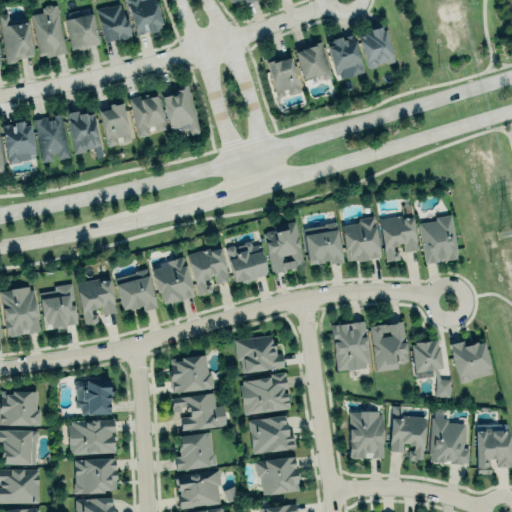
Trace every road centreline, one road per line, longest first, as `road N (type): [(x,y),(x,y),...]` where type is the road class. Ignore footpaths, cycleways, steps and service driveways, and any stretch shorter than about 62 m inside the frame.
road 1 (secondary): [(511,74),(139,183),(0,211)]
road 2 (residential): [(0,365),(131,344),(303,295),(391,288),(445,300)]
road 3 (residential): [(326,0),(197,50),(0,94)]
road 4 (secondary): [(270,180),(511,107)]
road 5 (residential): [(332,511),(303,295)]
road 6 (residential): [(177,0),(241,189)]
road 7 (residential): [(270,180),(227,40),(201,0)]
road 8 (residential): [(329,488),(399,485),(499,510)]
road 9 (residential): [(131,344),(142,511)]
road 10 (secondary): [(0,243),(142,217)]
road 11 (secondary): [(142,217),(270,180)]
